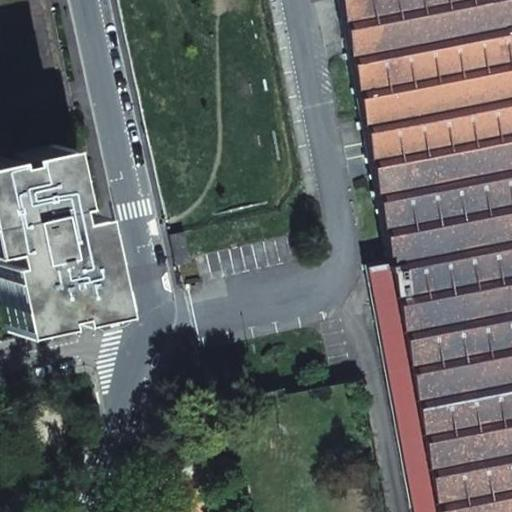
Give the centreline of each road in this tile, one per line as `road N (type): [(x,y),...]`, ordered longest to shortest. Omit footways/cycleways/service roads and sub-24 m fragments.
road 1 (residential): [(87,0),(161,327)]
road 2 (residential): [(161,327),(91,511)]
road 3 (residential): [(0,363),(161,327)]
